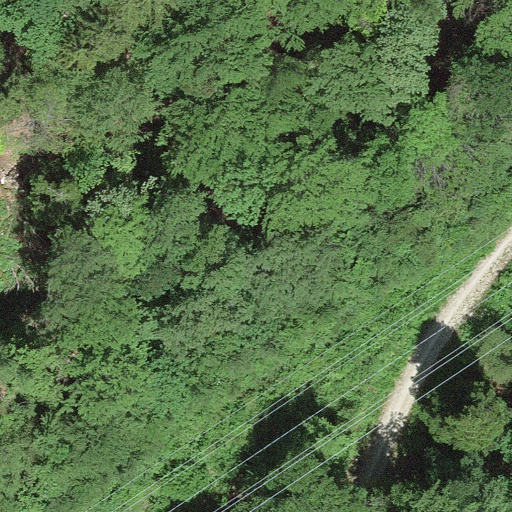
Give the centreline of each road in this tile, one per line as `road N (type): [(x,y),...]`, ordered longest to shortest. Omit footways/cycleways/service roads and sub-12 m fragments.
road 1 (track): [(511,293),(322,511)]
road 2 (track): [(0,79),(100,0)]
